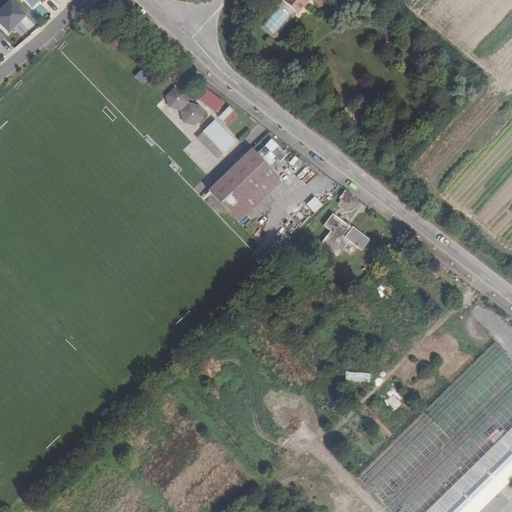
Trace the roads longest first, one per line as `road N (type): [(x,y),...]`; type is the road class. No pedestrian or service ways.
road 1 (residential): [(184,32),(226,77),(511,295)]
road 2 (residential): [(88,0),(0,86)]
